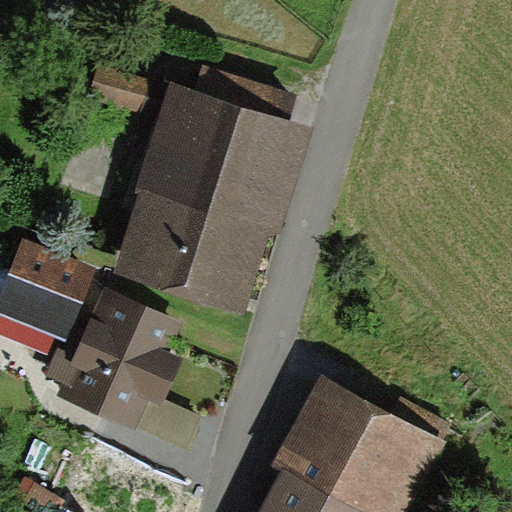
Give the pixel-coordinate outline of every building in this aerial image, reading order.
[(85,95),(129,107),(135,84),(91,72),(85,95)] [(169,89),(115,269),(231,304),(285,123),(169,89)] [(0,280),(0,312),(58,332),(80,269),(13,245),(0,280)] [(103,293),(58,396),(134,429),(179,327),(103,293)] [(256,511),(385,511),(417,444),(310,395),(256,511)] [(50,511),(127,511),(72,477),(50,511)]
